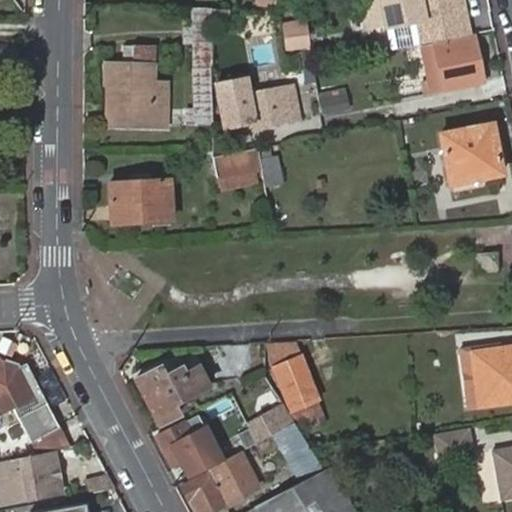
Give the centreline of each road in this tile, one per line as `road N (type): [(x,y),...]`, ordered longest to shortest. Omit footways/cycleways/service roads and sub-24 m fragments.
road 1 (tertiary): [(60,0),(57,256),(65,300)]
road 2 (tertiary): [(65,300),(82,352),(166,511)]
